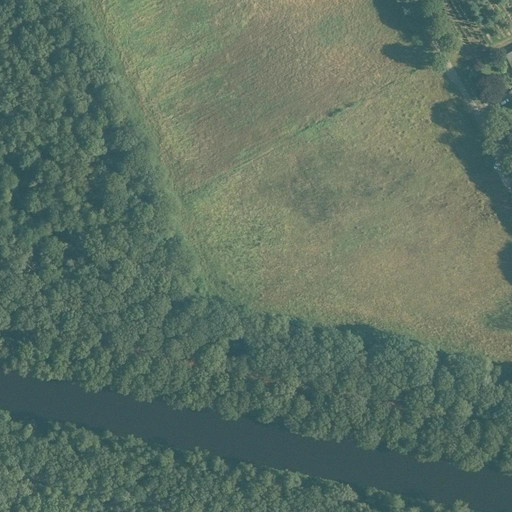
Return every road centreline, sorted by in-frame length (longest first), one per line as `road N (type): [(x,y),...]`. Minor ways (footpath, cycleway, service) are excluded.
road 1 (unclassified): [(183,511),(0,472)]
road 2 (unclassified): [(503,161),(410,0)]
